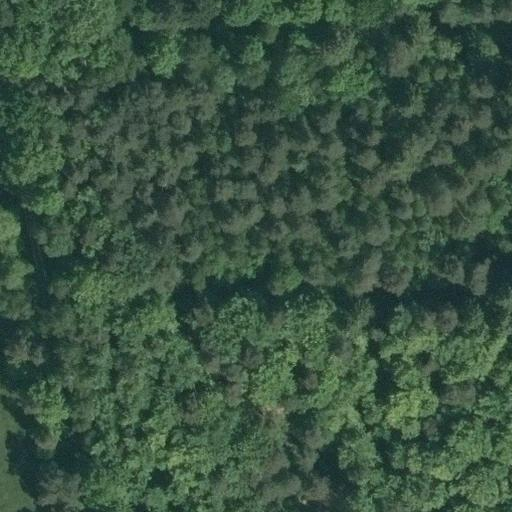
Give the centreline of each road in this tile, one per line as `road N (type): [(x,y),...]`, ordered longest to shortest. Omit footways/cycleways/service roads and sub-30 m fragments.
road 1 (track): [(511,2),(29,2),(0,16)]
road 2 (unclassified): [(85,511),(0,70)]
